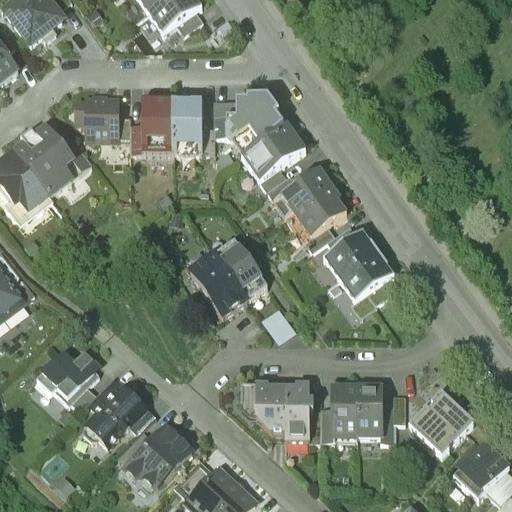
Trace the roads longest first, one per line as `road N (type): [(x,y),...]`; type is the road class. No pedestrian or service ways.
road 1 (residential): [(479,320),(429,357),(391,369),(249,365),(221,374),(198,414)]
road 2 (residential): [(301,80),(65,82),(0,132)]
road 3 (residential): [(479,320),(301,80)]
road 4 (residential): [(306,511),(198,414)]
